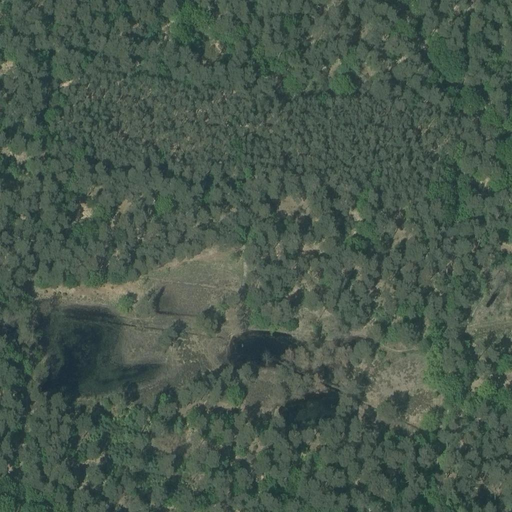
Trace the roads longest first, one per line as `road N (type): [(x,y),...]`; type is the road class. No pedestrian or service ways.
road 1 (track): [(49,0),(12,511)]
road 2 (track): [(238,329),(263,0)]
road 3 (track): [(442,352),(461,97)]
road 4 (track): [(225,511),(238,329)]
road 5 (track): [(431,511),(442,352)]
